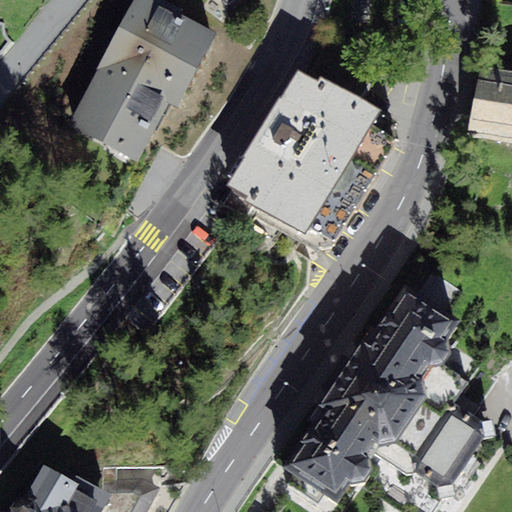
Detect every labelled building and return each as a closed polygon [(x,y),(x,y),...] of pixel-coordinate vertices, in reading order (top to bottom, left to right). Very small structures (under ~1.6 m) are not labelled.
[(135,159),(165,102),(174,107),(215,31),(157,0),(134,0),(99,66),(68,123),(135,159)] [(299,81),(222,203),(252,222),(299,252),(307,241),(321,250),(334,245),(381,164),(392,145),(391,133),(351,108),(370,80),(325,53),(306,85),(299,81)] [(511,70),(485,66),(472,134),(511,141),(511,70)] [(459,331),(398,293),(279,482),(325,511),(341,511),(364,476),(422,511),(431,511),(483,432),(448,410),(466,381),(438,364),(459,331)] [(51,472),(29,511),(111,511),(113,510),(51,472)]
